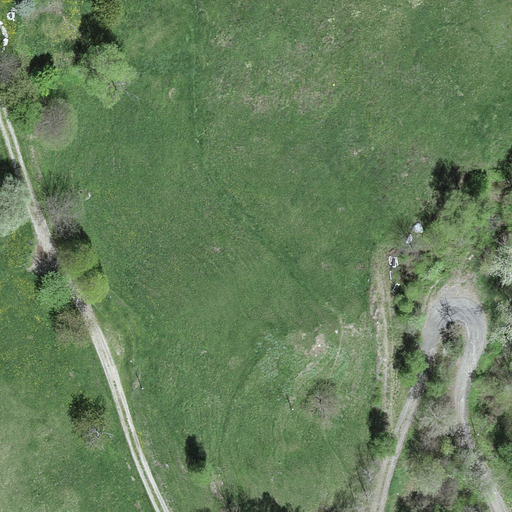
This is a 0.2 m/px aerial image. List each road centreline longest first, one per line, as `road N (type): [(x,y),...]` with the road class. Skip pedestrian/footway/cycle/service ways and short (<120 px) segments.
road 1 (unclassified): [(498,511),(466,434),(462,392),(480,337),(477,311),(461,299),(444,299),(429,321),(420,385),(379,511)]
road 2 (track): [(166,511),(101,345),(39,227),(0,112)]
road 3 (track): [(392,464),(384,278)]
